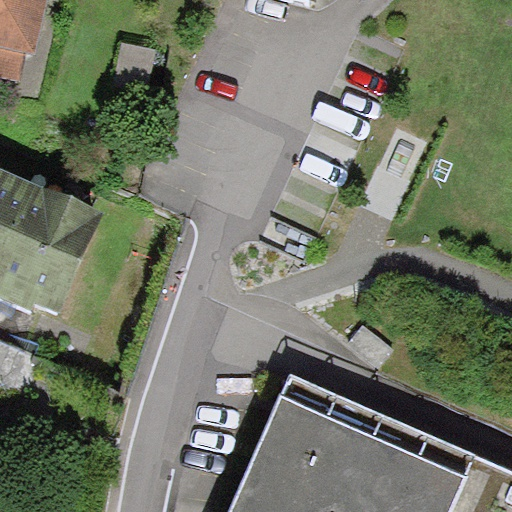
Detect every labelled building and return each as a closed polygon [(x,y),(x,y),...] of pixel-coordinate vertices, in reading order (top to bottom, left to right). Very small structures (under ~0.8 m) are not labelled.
[(49,0),(0,0),(0,73),(20,78),(26,53),(37,55),(44,24),(49,0)] [(157,49),(120,41),(112,81),(149,88),(157,49)] [(104,215),(0,170),(0,298),(7,302),(33,313),(37,305),(60,315),(104,215)] [(42,356),(0,339),(0,382),(27,393),(42,356)] [(511,511),(511,472),(291,375),(230,511),(511,511)]
